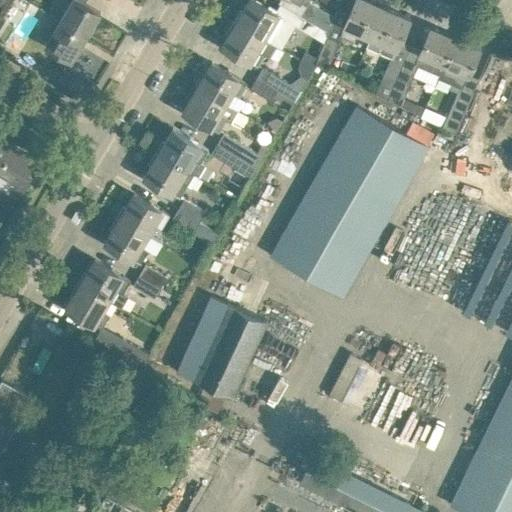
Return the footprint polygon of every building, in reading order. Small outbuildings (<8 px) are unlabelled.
[(0,0),(0,14),(2,16),(12,0),(0,0)] [(81,0),(70,0),(59,19),(86,35),(100,11),(81,0)] [(276,10),(259,0),(248,0),(237,20),(266,37),(277,43),(280,45),(293,24),(298,27),(305,16),(301,13),(297,11),(281,1),(276,10)] [(301,13),(305,16),(328,29),(335,14),(311,0),(279,0),(279,1),(281,1),(297,11),(301,13)] [(371,36),(385,5),(372,0),(354,0),(350,12),(341,34),(356,40),(360,31),(371,36)] [(393,56),(410,16),(385,5),(371,36),(383,41),(379,50),(393,56)] [(72,58),(86,35),(59,19),(45,42),(72,58)] [(266,37),(237,20),(222,44),(259,65),(267,52),(270,54),(277,43),(266,37)] [(436,77),(438,78),(456,36),(431,25),(414,63),(438,73),(436,77)] [(326,66),(339,38),(328,33),(317,61),(326,66)] [(456,36),(438,78),(451,83),(449,88),(457,91),(442,126),(455,132),(471,96),(461,91),(480,47),(456,36)] [(213,61),(198,85),(227,102),(233,92),(240,96),(249,83),(213,61)] [(388,98),(400,70),(387,64),(375,91),(388,98)] [(301,88),(285,79),(263,66),(257,76),(279,89),(295,99),(301,88)] [(417,102),(406,96),(416,71),(402,66),(400,70),(388,98),(412,111),(417,102)] [(273,100),(279,89),(257,76),(251,87),(273,100)] [(227,102),(198,85),(183,109),(219,131),(228,118),(231,119),(237,108),(227,102)] [(429,145),(373,113),(356,103),(269,254),(342,296),(429,145)] [(159,151),(195,172),(198,174),(204,163),(201,161),(209,148),(173,127),(159,151)] [(225,131),(218,141),(257,165),(263,155),(225,131)] [(0,156),(9,142),(0,136),(0,156)] [(257,165),(218,141),(212,151),(251,176),(257,165)] [(9,142),(0,156),(0,189),(2,191),(0,194),(0,200),(9,206),(29,173),(28,172),(28,173),(22,169),(31,155),(9,142)] [(195,172),(159,151),(144,175),(180,196),(195,172)] [(134,192),(120,216),(148,233),(155,222),(162,227),(170,213),(134,192)] [(185,197),(179,207),(201,220),(207,210),(185,197)] [(219,231),(201,220),(179,207),(173,218),(195,231),(213,242),(219,231)] [(120,216),(106,240),(141,261),(149,248),(142,244),(148,233),(120,216)] [(95,258),(81,282),(109,299),(122,307),(128,296),(122,293),(131,279),(95,258)] [(146,262),(140,272),(162,285),(168,275),(146,262)] [(162,285),(140,272),(133,283),(155,296),(162,285)] [(81,282),(67,306),(102,327),(110,313),(103,309),(109,299),(81,282)] [(209,294),(174,370),(233,396),(267,321),(209,294)] [(100,338),(122,351),(128,340),(106,328),(100,338)] [(138,339),(131,351),(143,358),(150,346),(138,339)] [(344,397),(367,355),(354,348),(331,390),(344,397)] [(2,378),(0,381),(0,451),(32,396),(2,378)] [(511,511),(511,380),(451,504),(466,511),(511,511)] [(428,511),(312,454),(299,480),(362,511),(428,511)]
